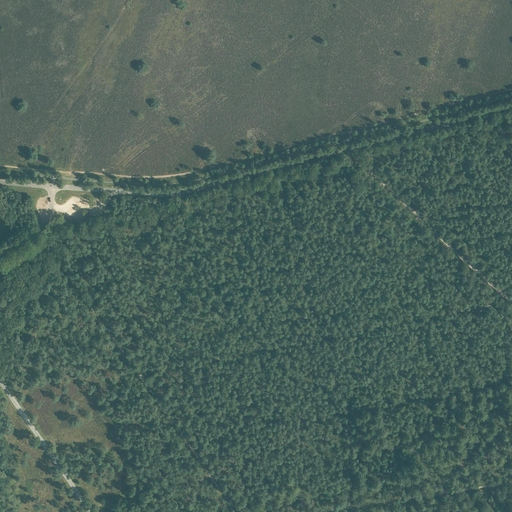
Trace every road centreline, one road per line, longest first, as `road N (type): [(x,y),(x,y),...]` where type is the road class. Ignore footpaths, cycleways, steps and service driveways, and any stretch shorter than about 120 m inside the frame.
road 1 (tertiary): [(52,186),(175,194),(511,107)]
road 2 (unknown): [(0,166),(170,176),(348,131)]
road 3 (track): [(233,511),(64,269),(45,223)]
road 4 (track): [(509,299),(356,159),(348,131)]
road 5 (unknown): [(348,131),(511,90)]
road 6 (unclassified): [(89,511),(0,385)]
